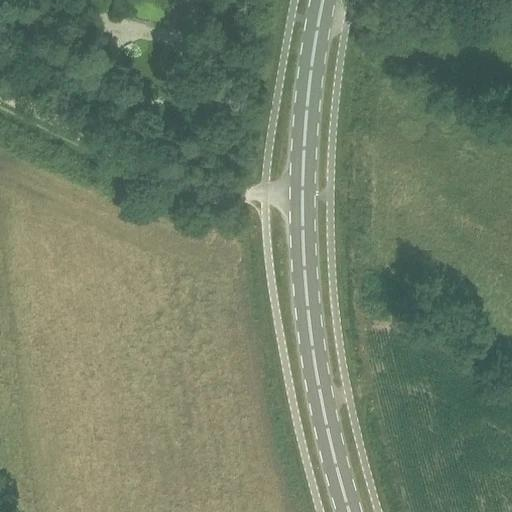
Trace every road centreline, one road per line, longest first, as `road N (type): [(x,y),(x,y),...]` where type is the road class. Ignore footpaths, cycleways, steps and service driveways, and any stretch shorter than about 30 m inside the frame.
road 1 (secondary): [(320,0),(305,101),(307,280),(318,377),(351,511)]
road 2 (track): [(265,195),(193,176),(0,88)]
road 3 (track): [(193,176),(194,155),(155,65),(159,43)]
